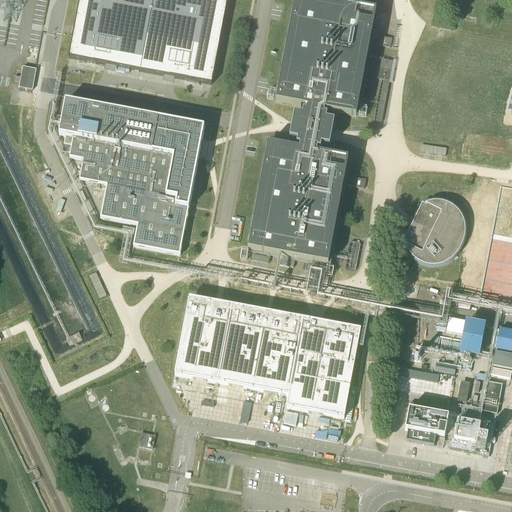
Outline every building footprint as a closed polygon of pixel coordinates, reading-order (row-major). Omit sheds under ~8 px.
[(79,0),(72,42),(71,42),(69,54),(141,68),(153,0),(79,0)] [(213,81),(215,69),(228,0),(153,0),(141,68),(213,81)] [(356,118),(373,26),(374,20),(376,12),(345,7),(336,5),(309,0),(295,0),(276,103),(307,109),(325,113),(356,118)] [(397,22),(392,49),(396,50),(401,23),(397,22)] [(376,121),(386,122),(395,62),(381,60),(378,80),(382,81),(376,121)] [(19,89),(33,91),(36,71),(23,68),(19,89)] [(80,181),(153,195),(190,202),(204,129),(66,103),(59,137),(65,138),(64,145),(72,147),(70,159),(83,162),(80,181)] [(324,116),(325,113),(307,109),(306,113),(303,112),(302,117),(294,115),(289,141),(297,142),(297,147),(300,148),(299,151),(317,155),(317,151),(321,151),(321,147),(330,148),(334,123),(326,122),(327,117),(324,116)] [(348,161),(317,155),(299,151),(268,146),(249,252),(282,258),(282,261),(289,262),(290,259),(328,266),(348,161)] [(422,146),(421,154),(446,157),(447,149),(422,146)] [(364,189),(365,181),(354,179),(353,187),(364,189)] [(190,202),(107,187),(101,220),(137,227),(133,248),(179,257),(190,202)] [(424,206),(422,205),(419,212),(418,212),(410,228),(411,228),(403,245),(405,246),(406,247),(406,248),(406,249),(407,250),(407,251),(408,252),(408,253),(408,254),(409,255),(410,256),(411,257),(411,258),(412,258),(412,259),(413,260),(414,260),(414,261),(415,261),(416,262),(417,263),(418,264),(419,264),(420,265),(421,265),(422,266),(423,266),(424,267),(425,267),(426,267),(427,267),(428,268),(429,268),(430,268),(431,268),(432,268),(433,268),(434,268),(435,268),(436,268),(437,268),(438,267),(439,267),(440,267),(441,267),(442,266),(443,266),(444,266),(445,265),(446,265),(447,264),(448,264),(448,263),(449,263),(450,262),(451,262),(452,261),(452,260),(453,260),(454,259),(455,258),(456,257),(456,256),(457,255),(458,254),(459,252),(460,251),(460,250),(461,249),(462,247),(462,246),(463,245),(463,243),(464,242),(464,240),(464,239),(465,237),(465,236),(465,235),(465,234),(465,233),(465,232),(465,231),(465,230),(465,229),(465,228),(465,227),(464,226),(464,225),(464,224),(464,223),(463,222),(463,221),(463,220),(462,219),(462,218),(461,217),(460,216),(460,215),(459,214),(458,213),(457,212),(456,211),(455,210),(454,209),(453,209),(453,208),(452,208),(451,207),(450,207),(449,206),(448,206),(447,205),(446,205),(445,205),(445,204),(444,204),(443,204),(442,204),(441,204),(440,204),(439,203),(438,203),(437,203),(436,203),(435,203),(434,204),(433,204),(432,204),(431,204),(430,204),(429,205),(428,205),(425,206),(424,206)] [(232,305),(190,297),(175,376),(217,384),(232,305)] [(303,318),(232,305),(217,384),(289,398),(303,318)] [(361,329),(303,318),(289,398),(286,409),(344,420),(361,329)] [(447,336),(465,339),(468,324),(450,321),(447,336)] [(511,371),(511,332),(509,332),(506,332),(499,331),(492,367),(511,371)] [(69,344),(82,340),(80,335),(67,339),(69,344)] [(503,386),(487,383),(483,406),(498,409),(503,386)] [(458,402),(466,404),(468,390),(461,388),(458,402)] [(498,409),(483,406),(482,413),(497,416),(498,409)] [(398,441),(437,448),(442,419),(403,412),(398,441)] [(449,451),(482,457),(482,459),(489,461),(495,425),(483,423),(483,422),(466,419),(465,423),(457,422),(454,441),(451,441),(449,451)] [(138,448),(145,449),(148,436),(141,434),(138,448)] [(155,437),(148,436),(145,449),(152,451),(155,437)]
